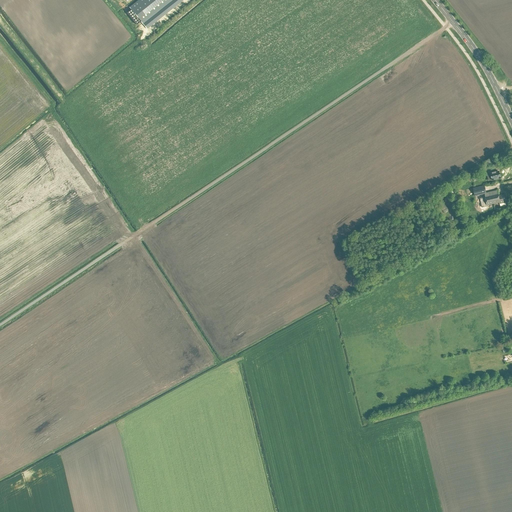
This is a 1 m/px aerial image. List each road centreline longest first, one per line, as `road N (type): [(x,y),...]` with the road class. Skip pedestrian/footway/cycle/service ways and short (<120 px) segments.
road 1 (track): [(445,27),(0,324)]
road 2 (secondary): [(511,121),(480,58),(434,0)]
